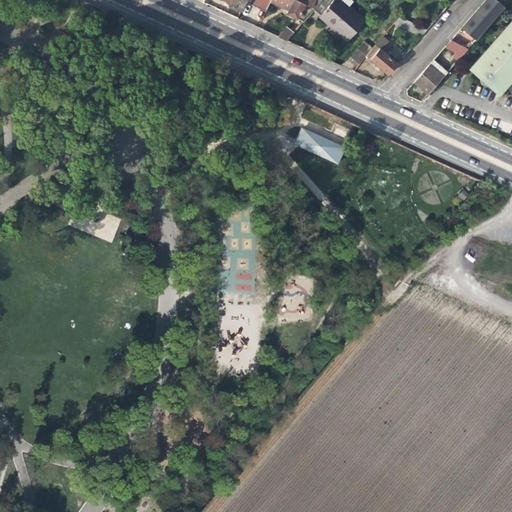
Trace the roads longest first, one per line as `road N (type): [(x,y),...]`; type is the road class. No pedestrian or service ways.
road 1 (primary): [(119,0),(511,181)]
road 2 (primary): [(379,101),(157,0)]
road 3 (primary): [(511,161),(379,101)]
road 4 (residential): [(469,0),(379,101)]
